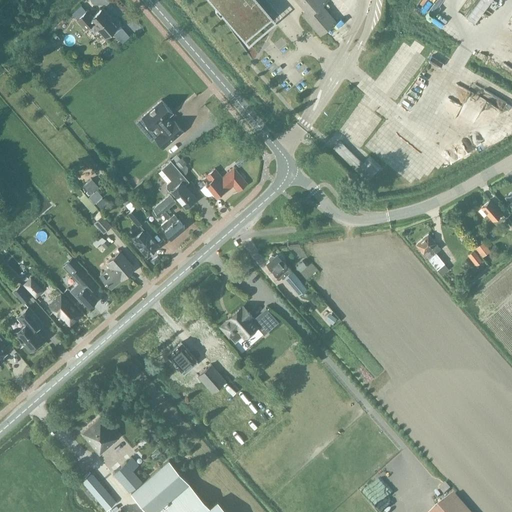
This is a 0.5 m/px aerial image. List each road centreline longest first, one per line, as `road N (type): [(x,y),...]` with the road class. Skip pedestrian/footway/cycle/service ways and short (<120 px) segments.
road 1 (tertiary): [(0,433),(278,188),(287,168)]
road 2 (unknown): [(211,248),(229,274),(281,308),(428,473)]
road 3 (unclassified): [(287,168),(335,213),(362,221),(432,205),(511,159)]
road 4 (tertiary): [(287,168),(148,0)]
